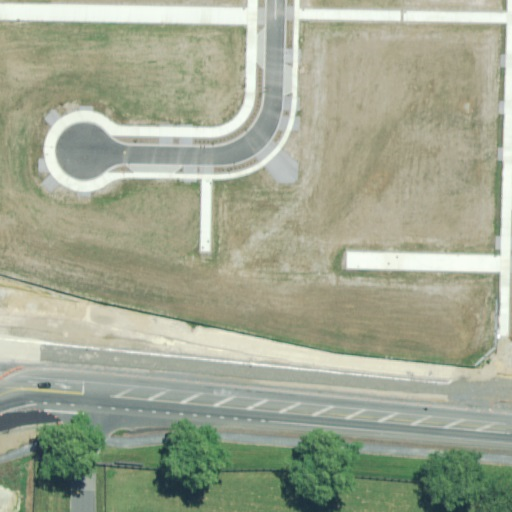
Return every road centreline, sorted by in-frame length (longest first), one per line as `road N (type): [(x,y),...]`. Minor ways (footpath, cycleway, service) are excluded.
road 1 (secondary): [(511,427),(86,392)]
road 2 (residential): [(84,151),(226,156),(264,134),(276,100),(278,0)]
road 3 (residential): [(84,511),(86,392)]
